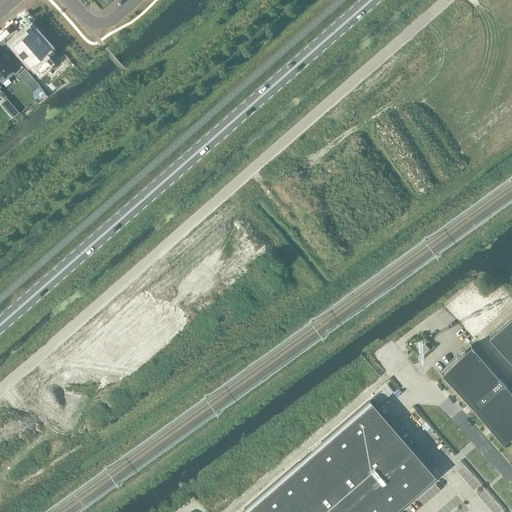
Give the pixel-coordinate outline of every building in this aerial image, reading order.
[(0,56),(0,77),(10,68),(13,72),(18,67),(10,58),(6,62),(0,56)] [(40,86),(25,68),(18,74),(34,91),(40,86)] [(50,82),(47,85),(37,74),(33,77),(48,94),(55,88),(50,82)] [(13,105),(7,111),(13,117),(19,112),(13,105)] [(511,317),(489,337),(511,363),(511,317)] [(425,343),(418,350),(422,354),(429,348),(425,343)] [(441,372),(470,405),(471,404),(468,401),(471,399),(504,436),(511,429),(511,390),(471,345),(471,346),(474,350),(468,355),(465,351),(441,372)] [(373,398),(378,405),(394,392),(388,385),(373,398)] [(390,511),(434,475),(370,401),(242,511),(390,511)]
